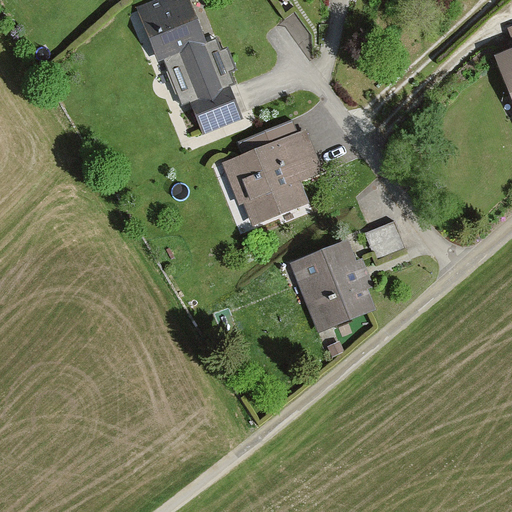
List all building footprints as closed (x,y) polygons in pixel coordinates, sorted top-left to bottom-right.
[(184,0),(156,0),(135,11),(162,63),(174,56),(201,43),(205,41),(184,0)] [(201,43),(174,56),(198,101),(223,89),(201,43)] [(511,49),(492,58),(511,105),(511,49)] [(243,117),(228,87),(223,89),(198,101),(185,108),(200,138),(243,117)] [(302,131),(222,166),(250,229),(308,204),(297,180),(319,171),(302,131)] [(394,223),(365,235),(373,255),(376,265),(406,253),(394,223)] [(344,242),(288,266),(316,331),(372,308),(344,242)]
